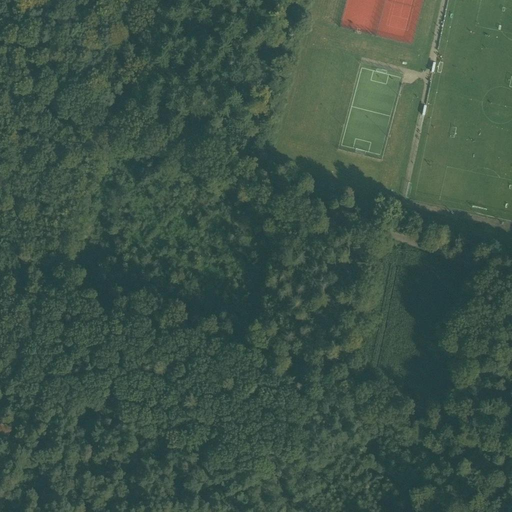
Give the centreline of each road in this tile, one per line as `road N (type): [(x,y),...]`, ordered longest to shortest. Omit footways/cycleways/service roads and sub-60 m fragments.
road 1 (track): [(511,281),(0,98)]
road 2 (track): [(156,314),(511,440)]
road 3 (track): [(0,258),(156,314)]
